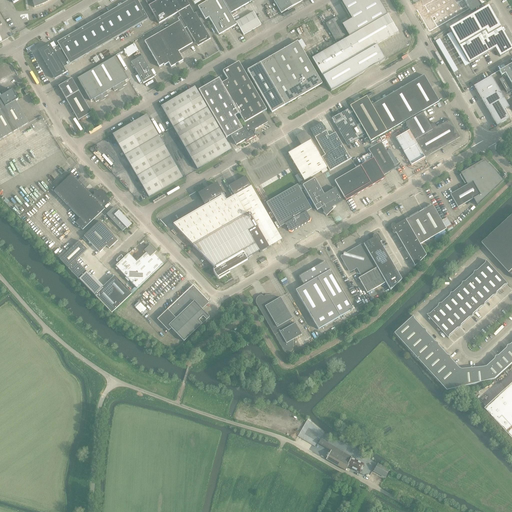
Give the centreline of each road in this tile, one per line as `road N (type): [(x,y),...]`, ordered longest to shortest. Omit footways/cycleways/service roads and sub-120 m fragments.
road 1 (unclassified): [(138,215),(428,47)]
road 2 (unclassified): [(419,511),(294,443),(113,380)]
road 3 (unclassified): [(73,146),(326,0)]
road 4 (unclassified): [(236,288),(485,143)]
road 5 (unclassified): [(113,380),(54,337),(0,275)]
road 6 (unclassified): [(90,511),(99,404),(113,380)]
road 7 (unclassified): [(511,323),(479,352),(464,344),(511,297)]
road 8 (unclassified): [(236,288),(213,295),(146,224)]
